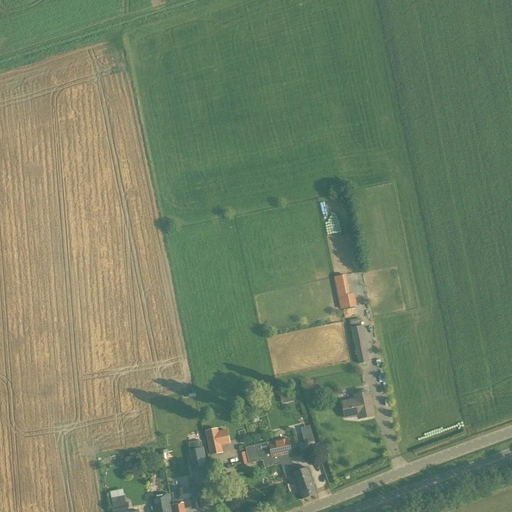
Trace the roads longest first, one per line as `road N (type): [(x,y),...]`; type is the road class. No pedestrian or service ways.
road 1 (unclassified): [(303,511),(511,434)]
road 2 (secondary): [(355,511),(511,455)]
